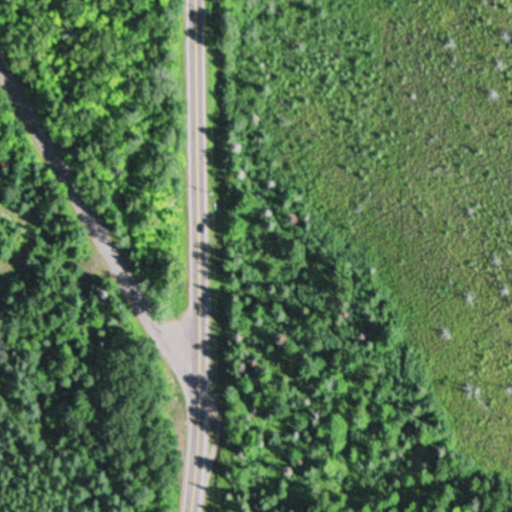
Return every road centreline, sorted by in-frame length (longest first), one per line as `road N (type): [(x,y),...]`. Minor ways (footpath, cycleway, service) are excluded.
road 1 (residential): [(192,511),(201,458),(191,0)]
road 2 (residential): [(198,364),(0,130)]
